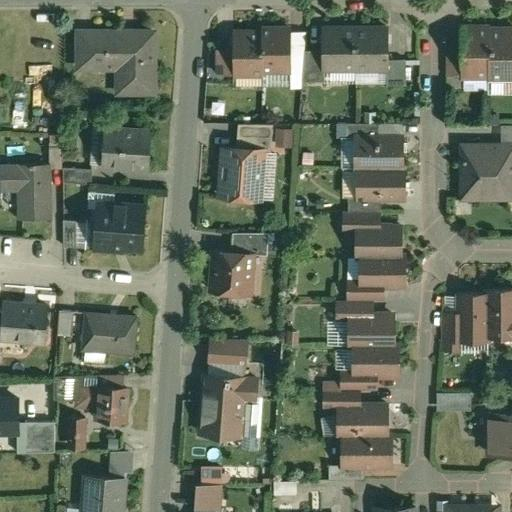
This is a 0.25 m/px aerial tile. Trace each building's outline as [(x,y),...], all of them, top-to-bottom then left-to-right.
[(290,27),(261,27),(261,31),(262,31),(262,70),(263,70),(290,70),(290,27)] [(355,27),(322,27),(322,50),(322,69),(324,69),(355,68),(355,27)] [(387,27),(355,27),(355,68),(386,68),(388,68),(388,59),(387,27)] [(489,27),(461,27),(461,48),(461,75),(488,75),(488,74),(489,74),(489,29),(489,27)] [(511,28),(489,29),(489,74),(488,74),(488,75),(488,77),(511,76),(511,28)] [(261,31),(239,31),(233,37),(233,49),(234,74),(263,73),(263,70),(262,70),(262,31),(261,31)] [(153,32),(79,32),(79,67),(117,67),(118,92),(154,91),(153,32)] [(461,48),(446,48),(446,75),(461,75),(461,48)] [(234,74),(233,49),(220,49),(217,52),(217,74),(234,74)] [(322,50),(304,50),(302,81),(324,81),(324,69),(322,69),(322,50)] [(405,58),(388,59),(388,68),(386,68),(386,85),(406,84),(405,58)] [(273,123),(238,123),(236,147),(263,149),(263,151),(271,151),(273,123)] [(378,123),(346,123),(346,137),(355,137),(355,136),(378,136),(378,123)] [(511,124),(501,125),(501,144),(511,144),(511,124)] [(108,129),(107,146),(104,145),(102,165),(148,169),(151,130),(105,126),(105,129),(108,129)] [(294,145),(294,127),(278,127),(278,144),(294,145)] [(378,136),(355,136),(355,137),(355,168),(357,168),(357,167),(402,167),(402,166),(402,136),(378,136)] [(511,144),(501,144),(462,145),(462,197),(486,196),(496,187),(511,186),(511,144)] [(236,147),(223,146),(219,195),(259,197),(263,151),(263,149),(236,147)] [(62,147),(49,147),(49,163),(50,163),(50,168),(62,168),(62,147)] [(49,163),(17,163),(17,164),(1,164),(1,163),(0,164),(1,191),(2,191),(2,190),(18,190),(19,217),(18,217),(18,218),(52,218),(52,217),(51,217),(50,168),(50,163),(49,163)] [(402,167),(357,167),(357,168),(357,197),(357,198),(380,198),(404,198),(404,166),(402,166),(402,167)] [(92,168),(64,167),(62,182),(91,184),(92,168)] [(380,198),(357,198),(357,197),(348,197),(348,211),(379,211),(380,211),(380,198)] [(112,208),(97,207),(96,222),(94,248),(113,250),(114,247),(142,249),(145,205),(113,202),(112,208)] [(348,211),(343,211),(343,223),(356,223),(355,226),(379,225),(379,211),(348,211)] [(96,222),(63,219),(63,246),(94,248),(96,222)] [(379,225),(355,226),(355,256),(359,256),(359,255),(401,255),(401,254),(401,225),(379,225)] [(268,232),(232,232),(231,251),(253,253),(253,254),(267,254),(268,232)] [(231,251),(213,250),(210,290),(250,293),(253,254),(253,253),(231,251)] [(401,255),(359,255),(359,256),(359,284),(383,284),(405,284),(405,254),(401,254),(401,255)] [(383,284),(359,284),(359,288),(347,288),(347,300),(372,300),(383,300),(383,284)] [(511,288),(486,289),(486,292),(487,293),(487,337),(488,337),(511,336),(511,288)] [(486,292),(458,293),(458,312),(458,341),(443,341),(443,351),(488,350),(488,337),(487,337),(487,293),(486,292)] [(347,300),(336,300),(336,312),(348,312),(348,315),(372,315),(372,300),(347,300)] [(47,305),(3,302),(0,337),(44,341),(47,305)] [(73,311),(59,309),(57,334),(72,335),(73,311)] [(137,316),(85,311),(82,348),(133,352),(137,316)] [(458,312),(443,312),(443,341),(458,341),(458,312)] [(372,315),(348,315),(348,345),(352,345),(352,344),(394,344),(394,315),(372,315)] [(247,339),(210,337),(209,362),(246,364),(247,339)] [(394,344),(352,344),(352,345),(352,374),(377,374),(399,374),(399,344),(394,344)] [(256,378),(208,374),(205,401),(202,401),(200,432),(240,435),(243,398),(255,399),(256,378)] [(377,374),(352,374),(352,377),(341,377),(341,390),(360,390),(377,390),(377,374)] [(125,387),(98,387),(97,419),(124,420),(125,387)] [(341,390),(324,390),(324,405),(338,405),(338,404),(360,404),(360,390),(341,390)] [(0,391),(0,429),(21,430),(21,392),(0,391)] [(468,393),(437,394),(438,410),(469,409),(468,393)] [(360,404),(338,404),(338,405),(338,435),(391,435),(391,434),(387,434),(387,404),(360,404)] [(511,407),(504,408),(500,412),(488,412),(488,453),(511,453),(511,407)] [(85,417),(69,416),(68,441),(84,442),(85,417)] [(54,422),(26,422),(26,450),(54,450),(54,422)] [(0,446),(18,447),(18,434),(0,433),(0,446)] [(391,435),(338,435),(338,436),(342,436),(342,465),(342,466),(364,466),(391,466),(391,435)] [(133,451),(112,451),(112,472),(133,472),(133,451)] [(342,466),(342,465),(329,465),(329,480),(364,480),(364,466),(342,466)] [(222,467),(200,466),(200,481),(221,481),(222,467)] [(121,511),(124,477),(86,474),(82,511),(121,511)] [(222,483),(196,483),(194,508),(220,509),(222,483)]
